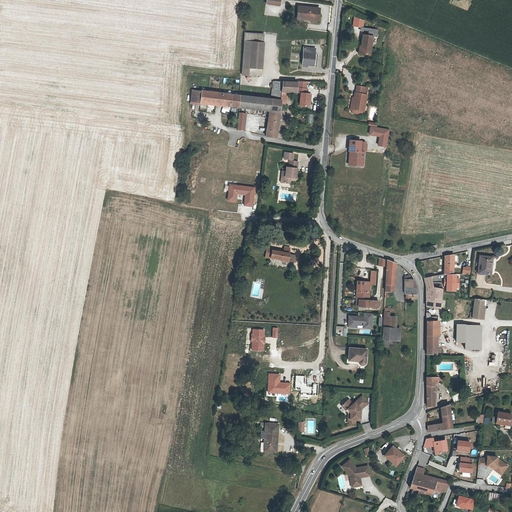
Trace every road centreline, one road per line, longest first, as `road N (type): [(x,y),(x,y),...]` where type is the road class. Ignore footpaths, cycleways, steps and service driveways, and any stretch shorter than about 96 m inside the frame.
road 1 (tertiary): [(294,511),(326,456),(414,413)]
road 2 (tertiary): [(414,413),(419,295),(403,262)]
road 3 (tertiary): [(323,148),(338,0)]
road 4 (unclassified): [(209,115),(242,133),(323,148)]
